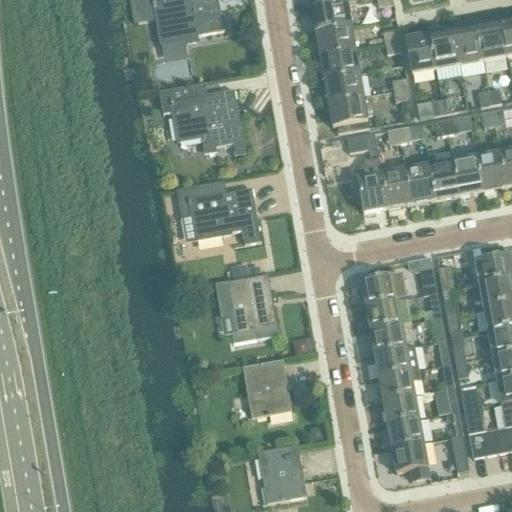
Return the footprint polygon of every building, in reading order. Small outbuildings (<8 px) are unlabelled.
[(128,0),(133,27),(155,23),(157,23),(161,46),(185,42),(186,46),(197,44),(197,40),(224,35),(217,0),(199,0),(184,3),(183,0),(128,0)] [(309,0),(312,13),(346,7),(356,5),(355,0),(309,0)] [(392,0),(387,0),(378,2),(380,12),(394,10),(392,0)] [(312,13),(316,37),(350,31),(346,7),(312,13)] [(511,23),(500,26),(507,61),(511,59),(511,23)] [(500,26),(476,30),(482,65),(507,61),(500,26)] [(253,29),(242,31),(244,40),(254,38),(253,29)] [(476,30),(453,35),(459,69),(482,65),(476,30)] [(316,37),(320,61),(354,55),(350,31),(316,37)] [(453,35),(429,39),(435,74),(459,69),(453,35)] [(384,39),(386,49),(400,47),(398,36),(384,39)] [(429,39),(404,44),(411,78),(435,74),(429,39)] [(400,47),(386,49),(388,60),(402,57),(400,47)] [(320,61),(324,85),(359,79),(354,55),(320,61)] [(324,85),(328,108),(363,102),(359,79),(324,85)] [(392,86),(394,96),(408,94),(406,83),(392,86)] [(163,119),(174,117),(179,145),(205,140),(206,146),(214,144),(216,152),(233,149),(235,157),(233,157),(233,161),(245,159),(234,95),(202,100),(200,88),(158,96),(163,119)] [(408,94),(394,96),(396,107),(410,105),(408,94)] [(499,95),(488,97),(491,110),(501,108),(499,95)] [(491,110),(488,97),(477,99),(480,112),(491,110)] [(467,111),(464,99),(456,101),(458,113),(467,111)] [(363,102),(328,108),(332,133),(336,132),(337,139),(368,133),(367,127),(363,102)] [(450,104),(441,105),(443,119),(454,117),(452,104),(450,104)] [(443,119),(441,105),(430,107),(433,121),(443,119)] [(492,116),(494,131),(505,129),(502,114),(492,116)] [(481,118),(484,133),(494,131),(492,116),(481,118)] [(444,125),(447,139),(458,138),(455,123),(444,125)] [(434,127),(436,141),(447,139),(444,125),(434,127)] [(410,146),(408,132),(397,134),(400,148),(410,146)] [(397,134),(386,136),(389,150),(400,148),(397,134)] [(375,138),(346,143),(349,158),(368,154),(370,164),(379,163),(375,138)] [(511,153),(499,156),(505,192),(511,190),(511,153)] [(499,156),(476,160),(482,196),(505,192),(499,156)] [(476,160),(451,164),(458,201),(482,196),(476,160)] [(365,166),(356,178),(357,182),(363,218),(388,214),(381,177),(379,163),(370,164),(365,166)] [(451,164),(428,169),(435,205),(458,201),(451,164)] [(428,169),(404,173),(411,209),(435,205),(428,169)] [(404,173),(381,177),(388,214),(411,209),(404,173)] [(196,245),(241,237),(244,251),(260,248),(258,234),(250,193),(218,199),(216,188),(203,191),(175,196),(178,213),(180,225),(192,223),(196,245)] [(430,262),(408,266),(409,273),(415,277),(432,274),(430,262)] [(511,275),(510,262),(475,268),(479,290),(511,283),(511,275)] [(245,268),(230,271),(233,285),(259,280),(257,271),(246,273),(245,268)] [(439,272),(442,296),(453,295),(449,270),(439,272)] [(428,301),(436,300),(432,275),(420,277),(424,302),(428,301)] [(392,283),(360,289),(364,313),(406,305),(407,305),(403,281),(392,283)] [(265,282),(213,292),(220,327),(226,326),(231,352),(277,343),(265,282)] [(511,283),(479,290),(483,315),(511,309),(511,283)] [(444,305),(447,321),(457,319),(454,304),(444,305)] [(406,305),(364,313),(369,336),(400,330),(411,328),(407,305),(406,305)] [(511,309),(483,315),(487,338),(511,333),(511,309)] [(439,313),(431,314),(433,324),(441,323),(439,313)] [(457,319),(447,321),(450,337),(459,335),(457,319)] [(441,323),(433,324),(437,348),(445,346),(441,323)] [(400,330),(369,336),(373,360),(405,354),(400,330)] [(511,333),(487,338),(492,362),(511,358),(511,333)] [(293,346),(296,361),(311,358),(308,343),(293,346)] [(445,346),(437,348),(442,371),(449,369),(445,346)] [(452,352),(455,368),(465,366),(462,351),(452,352)] [(405,354),(373,360),(377,383),(417,376),(413,353),(405,355),(405,354)] [(511,358),(492,362),(496,386),(511,382),(511,358)] [(465,366),(455,368),(458,384),(468,382),(465,366)] [(290,418),(281,367),(242,374),(251,425),(290,418)] [(449,369),(442,371),(446,395),(454,393),(449,369)] [(417,376),(377,383),(382,407),(413,401),(411,387),(419,386),(417,377),(417,376)] [(511,382),(496,386),(500,410),(504,432),(511,430),(511,382)] [(446,395),(434,397),(438,420),(450,418),(458,416),(454,393),(446,395)] [(477,395),(461,398),(468,439),(480,437),(484,436),(477,395)] [(413,401),(382,407),(386,431),(418,424),(413,401)] [(418,424),(386,431),(390,454),(422,448),(418,424)] [(460,430),(453,431),(454,441),(462,439),(460,430)] [(322,431),(310,433),(312,447),(324,444),(322,431)] [(504,433),(492,435),(497,458),(508,456),(504,433)] [(484,436),(480,437),(484,461),(497,458),(492,435),(484,436)] [(480,437),(468,439),(473,463),(484,461),(480,437)] [(454,441),(450,442),(450,443),(457,478),(469,475),(462,439),(454,441)] [(422,448),(390,454),(395,479),(409,476),(411,487),(428,484),(422,448)] [(257,459),(266,511),(306,505),(297,452),(257,459)]
